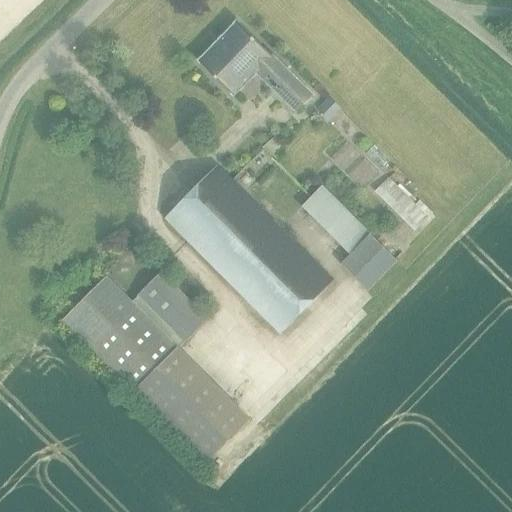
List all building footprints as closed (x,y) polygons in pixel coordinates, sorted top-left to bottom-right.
[(256,74),(297,113),(314,95),(273,55),(272,56),(237,23),(199,63),(234,96),(256,74)] [(329,98),(319,109),(330,120),(341,109),(329,98)] [(398,160),(408,150),(393,136),(384,146),(398,160)] [(217,171),(169,219),(282,331),(330,283),(217,171)] [(426,204),(431,182),(416,179),(411,201),(426,204)] [(428,219),(405,196),(389,181),(377,194),(392,209),(415,232),(428,219)] [(371,235),(341,265),(367,291),(397,262),(371,235)] [(64,321),(135,393),(205,466),(251,420),(180,348),(208,320),(162,274),(132,303),(107,278),(64,321)]
